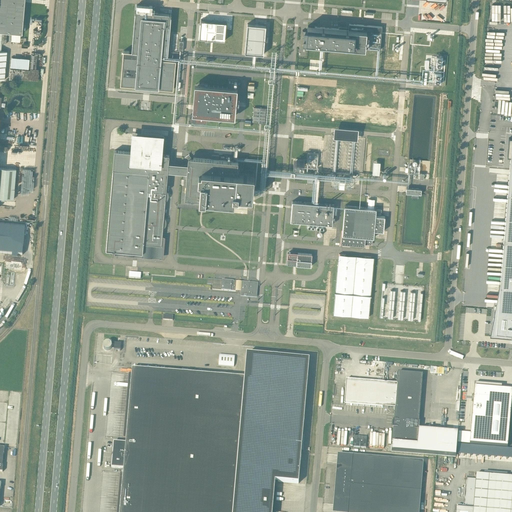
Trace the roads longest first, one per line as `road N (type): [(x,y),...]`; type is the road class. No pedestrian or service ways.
road 1 (primary): [(82,0),(37,511)]
road 2 (primary): [(53,511),(97,0)]
road 3 (unclassified): [(446,358),(475,0)]
road 4 (unclassified): [(326,348),(91,326),(86,333)]
road 5 (unknown): [(52,0),(34,186),(21,206),(0,213)]
road 6 (unclassified): [(72,511),(86,333)]
road 7 (unclassified): [(313,511),(326,348)]
road 8 (unclassified): [(446,358),(326,348)]
